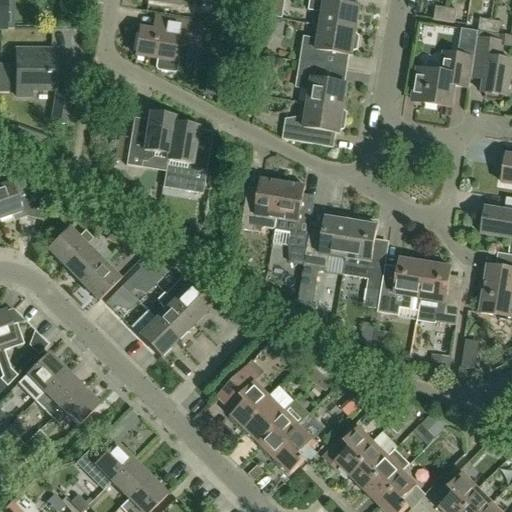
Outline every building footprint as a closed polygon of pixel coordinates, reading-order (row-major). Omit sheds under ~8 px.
[(356,33),(360,8),(335,4),(335,0),(310,0),(308,11),(323,14),(320,27),(356,33)] [(434,20),(445,22),(447,10),(436,8),(434,20)] [(447,10),(445,22),(455,24),(457,12),(447,10)] [(177,46),(199,49),(200,49),(204,26),(167,20),(165,34),(140,30),(135,56),(157,60),(156,69),(157,72),(174,75),(176,73),(178,62),(177,59),(175,59),(177,46)] [(489,33),(491,22),(481,20),(479,32),(489,33)] [(501,24),(491,22),(489,33),(500,35),(501,24)] [(359,38),(356,35),(356,33),(320,27),(318,41),(304,38),(300,64),(325,68),(327,53),(352,58),(353,53),(357,51),(359,38)] [(463,31),(461,44),(476,46),(477,40),(478,34),(463,31)] [(507,98),(511,67),(511,62),(500,61),(503,44),(477,40),(476,46),(474,58),(472,73),(485,75),(482,94),(507,98)] [(56,92),(56,52),(16,52),(16,98),(31,98),(31,92),(56,92)] [(472,73),(474,58),(458,56),(447,54),(446,64),(449,65),(447,76),(417,71),(412,102),(423,104),(423,105),(451,109),(455,82),(470,84),(472,73)] [(343,111),(347,86),(322,82),(325,68),(300,64),(296,85),(311,88),(308,105),(343,111)] [(72,99),(56,96),(52,124),(67,126),(72,99)] [(344,130),(347,115),(343,112),(343,111),(308,105),(306,118),(286,121),(283,141),(312,146),(314,131),(339,136),(340,132),(344,130)] [(173,125),(174,125),(175,119),(149,115),(145,142),(130,139),(126,167),(141,169),(142,163),(146,164),(153,159),(153,155),(167,157),(168,157),(173,125)] [(198,129),(174,125),(173,125),(168,157),(167,157),(166,163),(167,163),(165,177),(188,181),(186,193),(202,196),(208,158),(193,156),(198,129)] [(511,157),(506,157),(502,184),(511,185),(511,157)] [(43,220),(46,207),(49,197),(26,191),(22,180),(10,185),(0,188),(0,221),(21,214),(43,220)] [(277,221),(283,184),(261,181),(257,208),(245,206),(241,231),(262,235),(262,230),(264,229),(272,230),(274,229),(276,229),(277,221)] [(299,224),(305,188),(283,184),(277,221),(276,229),(275,231),(291,234),(289,248),(290,265),(304,267),(307,251),(308,240),(311,226),(299,224)] [(60,210),(63,200),(49,197),(46,207),(60,210)] [(511,213),(486,210),(481,235),(511,240),(511,213)] [(346,261),(352,224),(326,219),(322,242),(308,240),(307,251),(304,267),(327,271),(329,258),(346,261)] [(385,265),(372,263),(378,224),(360,221),(359,225),(352,224),(346,261),(343,277),(368,281),(364,308),(378,311),(383,279),(385,265)] [(85,247),(85,248),(92,241),(84,232),(77,239),(68,230),(46,251),(63,269),(85,247)] [(118,248),(124,240),(111,232),(106,241),(118,248)] [(136,248),(124,240),(118,248),(130,256),(136,248)] [(80,286),(102,264),(85,248),(85,247),(63,269),(80,286)] [(511,257),(508,257),(506,270),(488,267),(480,315),(511,320),(511,257)] [(139,271),(146,278),(157,267),(150,260),(139,271)] [(420,301),(426,265),(400,261),(397,281),(383,279),(378,311),(378,314),(376,326),(376,327),(383,327),(384,319),(382,318),(382,315),(399,318),(400,310),(418,313),(420,301)] [(119,282),(102,264),(80,286),(98,303),(100,302),(119,282)] [(452,270),(426,265),(420,301),(418,313),(417,321),(456,327),(462,292),(448,290),(452,270)] [(136,288),(146,278),(139,271),(129,281),(136,288)] [(194,325),(211,308),(210,307),(220,298),(207,289),(197,294),(189,286),(182,280),(166,296),(165,297),(194,325)] [(129,295),(122,288),(112,298),(119,306),(129,295)] [(177,342),(194,325),(165,297),(166,296),(164,295),(156,303),(165,311),(155,321),(177,342)] [(17,325),(10,327),(4,311),(0,312),(0,371),(2,378),(0,379),(0,381),(6,388),(17,377),(10,370),(4,353),(23,346),(17,325)] [(376,326),(378,314),(372,314),(371,325),(365,324),(361,342),(373,349),(376,327),(376,326)] [(159,360),(177,342),(155,321),(138,338),(159,360)] [(48,346),(41,340),(31,349),(39,356),(48,346)] [(35,403),(65,372),(47,355),(17,385),(35,403)] [(301,377),(313,385),(319,377),(306,368),(301,377)] [(51,420),(82,389),(65,372),(35,403),(51,420)] [(255,414),(270,399),(243,373),(219,397),(220,398),(221,398),(231,408),(230,409),(235,414),(231,418),(246,433),(260,418),(255,414)] [(331,385),(319,377),(313,385),(325,393),(331,385)] [(78,429),(100,407),(82,389),(51,420),(59,427),(67,419),(78,429)] [(270,428),(284,414),(270,399),(255,414),(260,418),(246,433),(260,447),(275,433),(270,428)] [(284,442),(298,428),(306,420),(292,406),(284,414),(270,428),(275,433),(260,447),(275,462),(289,447),(284,442)] [(450,426),(433,416),(414,434),(428,448),(438,437),(450,426)] [(409,423),(400,418),(390,428),(397,435),(409,423)] [(24,434),(14,423),(7,430),(17,441),(24,434)] [(307,465),(317,455),(309,447),(313,443),(298,428),(284,442),(289,447),(275,462),(290,477),(305,462),(307,465)] [(359,459),(374,444),(359,430),(344,445),(341,442),(322,461),(331,469),(335,465),(350,479),(364,465),(359,459)] [(31,454),(48,449),(50,443),(39,432),(24,447),(31,454)] [(115,446),(114,447),(104,437),(76,465),(86,475),(93,468),(110,485),(132,463),(131,461),(132,457),(126,451),(122,453),(115,446)] [(373,474),(388,459),(374,444),(359,459),(364,465),(350,479),(364,494),(379,479),(373,474)] [(409,467),(395,453),(388,459),(373,474),(379,479),(364,494),(379,508),(393,493),(388,488),(403,473),(409,467)] [(128,502),(150,480),(132,463),(110,485),(128,502)] [(411,510),(421,500),(413,492),(418,488),(403,473),(388,488),(393,493),(379,508),(382,511),(405,511),(409,508),(411,510)] [(464,505),(478,491),(463,476),(448,491),(446,488),(436,498),(444,506),(439,510),(441,511),(466,511),(469,510),(464,505)] [(137,511),(152,511),(167,497),(150,480),(128,502),(137,511)] [(485,511),(492,505),(478,491),(464,505),(469,510),(466,511),(485,511)] [(59,511),(65,506),(55,496),(47,504),(54,511),(59,511)] [(83,511),(88,507),(77,497),(70,504),(78,511),(83,511)]
